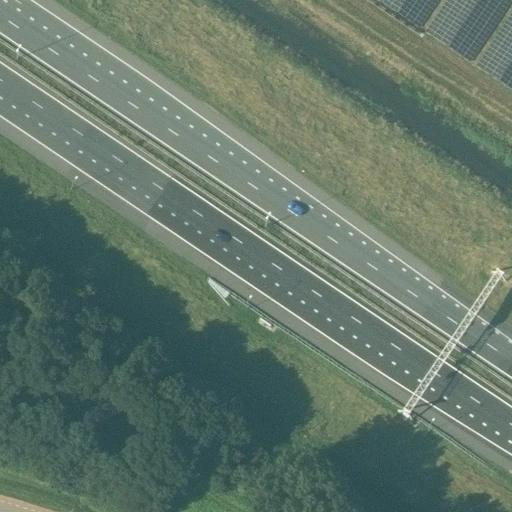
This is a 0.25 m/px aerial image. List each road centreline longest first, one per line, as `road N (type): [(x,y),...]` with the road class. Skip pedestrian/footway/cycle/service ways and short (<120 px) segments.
road 1 (motorway): [(511,361),(0,14)]
road 2 (motorway): [(0,80),(511,426)]
